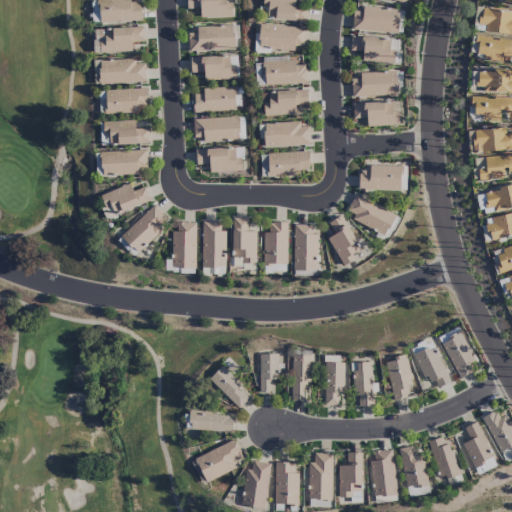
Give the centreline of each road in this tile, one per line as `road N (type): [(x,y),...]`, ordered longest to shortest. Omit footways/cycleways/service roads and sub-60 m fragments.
road 1 (residential): [(0,266),(117,299),(280,312),(353,303),(457,266)]
road 2 (residential): [(511,380),(457,266),(440,203),(434,144),(450,0)]
road 3 (residential): [(511,380),(449,411),(354,431),(273,426)]
road 4 (residential): [(330,196),(338,147),(335,0)]
road 5 (residential): [(169,0),(181,191)]
road 6 (residential): [(181,191),(330,196)]
